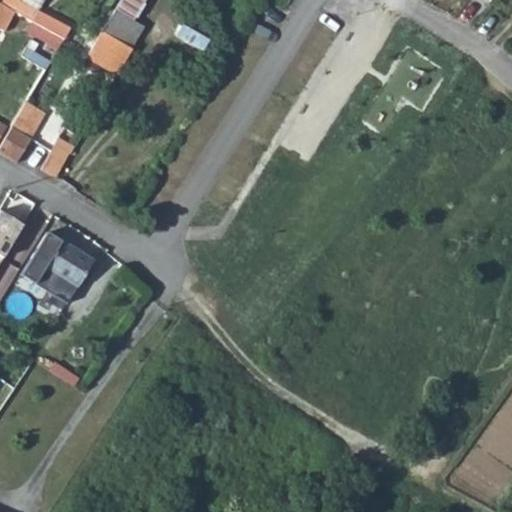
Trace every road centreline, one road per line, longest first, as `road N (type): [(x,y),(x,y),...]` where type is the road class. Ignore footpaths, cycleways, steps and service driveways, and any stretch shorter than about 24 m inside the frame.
road 1 (track): [(200,309),(280,391),(419,484),(441,461),(511,282)]
road 2 (residential): [(146,251),(174,235),(313,0)]
road 3 (residential): [(0,176),(113,245),(146,251)]
road 4 (residential): [(398,0),(511,76)]
